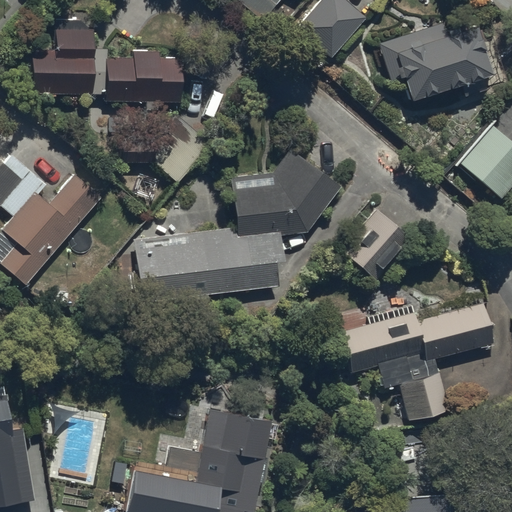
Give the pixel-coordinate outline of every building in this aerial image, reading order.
[(362,10),(350,0),(314,0),(296,23),(327,50),(362,10)] [(29,43),(29,88),(101,89),(101,96),(179,97),(180,54),(158,54),(158,45),(132,45),(132,51),(106,51),(106,41),(91,41),(91,23),(52,22),(52,43),(29,43)] [(440,29),(374,49),(386,88),(399,84),(403,100),(484,76),(470,27),(442,35),(440,29)] [(134,155),(133,166),(146,166),(163,181),(169,173),(174,178),(209,137),(175,108),(134,155)] [(511,137),(489,118),(454,158),(497,193),(511,175),(511,137)] [(233,222),(130,234),(139,296),(275,280),(272,251),(280,250),(278,228),(303,224),(339,178),(296,133),(270,167),(228,172),(233,222)] [(0,200),(11,211),(0,223),(0,256),(22,276),(98,191),(73,169),(48,197),(36,187),(42,179),(14,154),(7,162),(0,155),(0,200)] [(378,205),(341,246),(372,275),(410,234),(378,205)] [(412,312),(337,331),(348,376),(376,368),(381,387),(396,383),(405,418),(445,407),(432,357),(491,342),(481,303),(414,320),(412,312)] [(130,453),(120,498),(191,511),(245,511),(248,501),(257,503),(268,451),(275,453),(279,430),(274,429),(277,413),(259,409),(265,378),(214,368),(198,445),(168,439),(164,460),(130,453)] [(0,495),(31,491),(19,422),(11,423),(5,386),(0,386),(0,495)]
